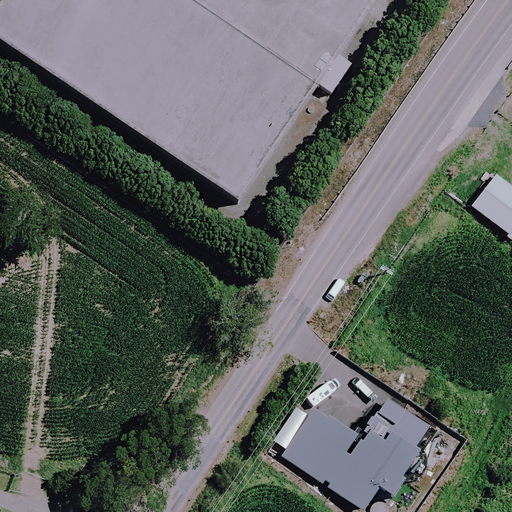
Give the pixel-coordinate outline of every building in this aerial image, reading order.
[(370,0),(4,0),(0,7),(0,42),(236,200),(370,0)] [(511,189),(497,177),(472,208),(511,241),(511,240),(511,189)] [(90,199),(85,210),(123,224),(127,213),(90,199)] [(141,220),(134,231),(152,243),(159,232),(141,220)] [(433,431),(383,398),(357,437),(316,410),(282,460),(361,511),(364,511),(378,491),(393,500),(408,479),(404,476),(433,431)]
